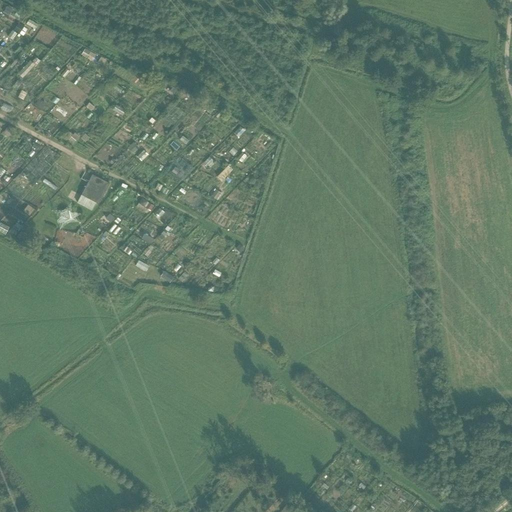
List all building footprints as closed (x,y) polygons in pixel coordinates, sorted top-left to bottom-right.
[(7,7),(4,12),(9,15),(12,10),(7,7)] [(37,100),(34,106),(42,110),(45,104),(37,100)] [(74,133),(68,140),(73,144),(79,137),(74,133)] [(84,134),(80,138),(85,142),(89,138),(84,134)] [(133,143),(127,148),(132,154),(138,148),(133,143)] [(81,196),(77,203),(91,211),(95,203),(98,205),(109,184),(105,182),(102,189),(89,182),(81,196)] [(141,199),(138,203),(150,211),(153,206),(141,199)] [(109,214),(105,218),(110,223),(114,219),(109,214)] [(21,231),(16,237),(21,241),(26,235),(21,231)] [(144,234),(141,239),(150,244),(152,239),(144,234)]
